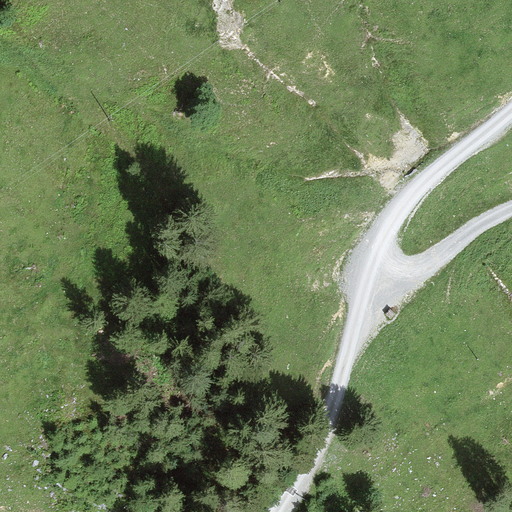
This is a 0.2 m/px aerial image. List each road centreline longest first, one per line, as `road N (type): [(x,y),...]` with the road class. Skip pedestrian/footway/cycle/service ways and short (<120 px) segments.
road 1 (track): [(280,511),(330,432),(384,231),(430,169),(511,113)]
road 2 (track): [(366,295),(511,215)]
